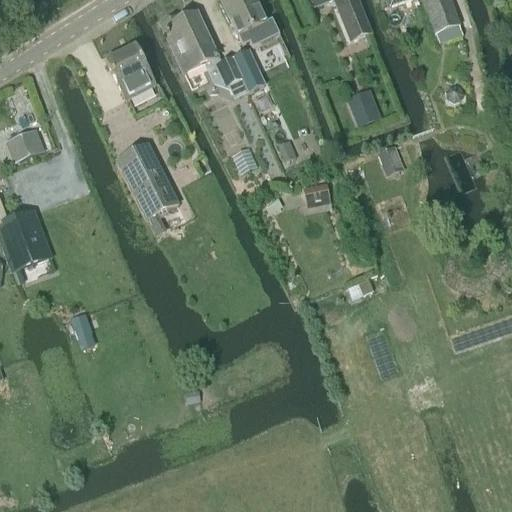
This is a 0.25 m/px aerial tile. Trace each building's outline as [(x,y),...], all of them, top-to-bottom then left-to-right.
[(251,0),(231,0),(220,5),(237,39),(241,50),(249,46),(251,52),(279,39),(271,23),(264,27),(251,0)] [(369,36),(354,0),(333,0),(332,1),(349,44),(369,36)] [(424,0),(437,36),(458,28),(447,0),(424,0)] [(183,78),(216,62),(195,17),(179,25),(176,20),(160,27),(183,78)] [(153,90),(134,51),(105,65),(124,104),(153,90)] [(260,76),(249,51),(232,59),(243,83),(258,77),(260,76)] [(216,66),(227,91),(243,83),(232,59),(216,66)] [(454,90),(448,92),(445,97),(447,103),(452,106),(458,104),(461,99),(459,93),(454,90)] [(357,129),(380,120),(373,103),(350,112),(357,129)] [(35,137),(8,147),(15,167),(42,156),(35,137)] [(288,145),(278,150),(285,165),(295,161),(288,145)] [(178,209),(147,148),(113,165),(144,226),(146,225),(156,220),(178,209)] [(394,151),(377,158),(386,180),(403,174),(394,151)] [(231,160),(240,179),(256,171),(248,153),(231,160)] [(330,209),(325,188),(302,192),(306,213),(330,209)] [(278,201),(266,210),(268,215),(282,209),(278,201)] [(6,226),(0,210),(0,247),(11,277),(50,262),(32,216),(6,226)] [(156,220),(146,225),(154,241),(164,236),(156,220)] [(371,296),(367,285),(346,294),(350,304),(371,296)] [(90,337),(84,320),(72,324),(78,342),(90,337)] [(198,396),(184,398),(185,408),(199,406),(198,396)]
